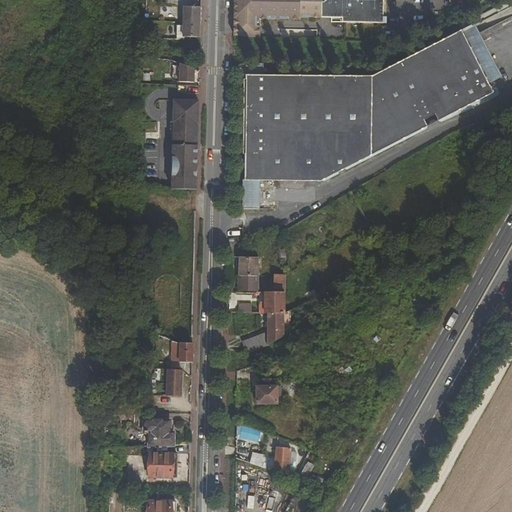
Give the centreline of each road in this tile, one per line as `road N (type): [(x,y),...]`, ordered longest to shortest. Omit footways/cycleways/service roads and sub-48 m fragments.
road 1 (residential): [(216,0),(204,511)]
road 2 (primary): [(511,226),(349,511)]
road 3 (primary): [(371,511),(511,264)]
